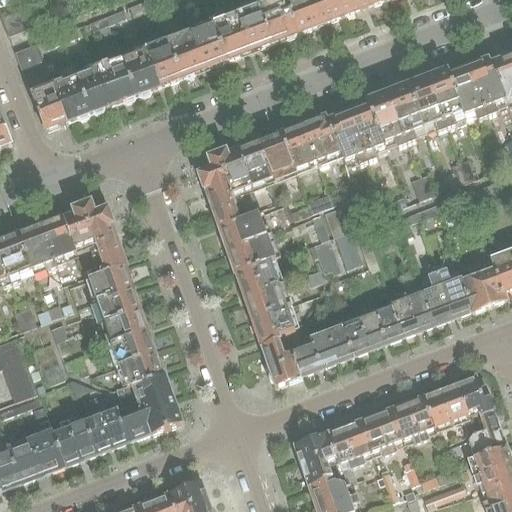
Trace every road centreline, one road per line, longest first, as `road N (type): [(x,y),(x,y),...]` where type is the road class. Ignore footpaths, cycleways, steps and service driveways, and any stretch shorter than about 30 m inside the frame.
road 1 (residential): [(511,6),(136,151)]
road 2 (residential): [(236,438),(136,151)]
road 3 (residential): [(501,338),(236,438)]
road 4 (residential): [(236,438),(44,511)]
road 5 (residential): [(43,185),(0,69)]
